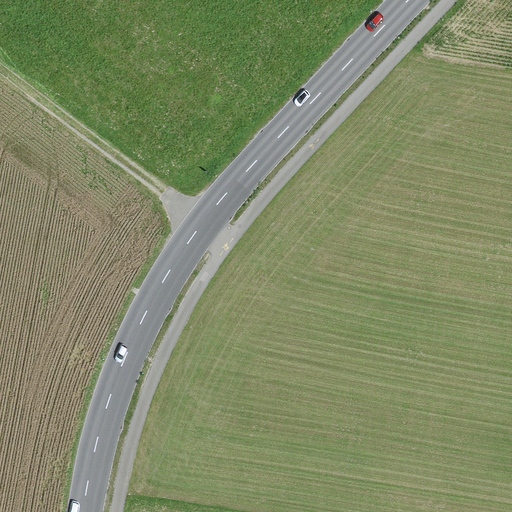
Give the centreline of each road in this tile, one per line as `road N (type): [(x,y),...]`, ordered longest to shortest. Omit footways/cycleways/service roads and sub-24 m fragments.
road 1 (secondary): [(83,511),(110,396),(164,280),(227,193),(408,0)]
road 2 (track): [(201,224),(0,75)]
